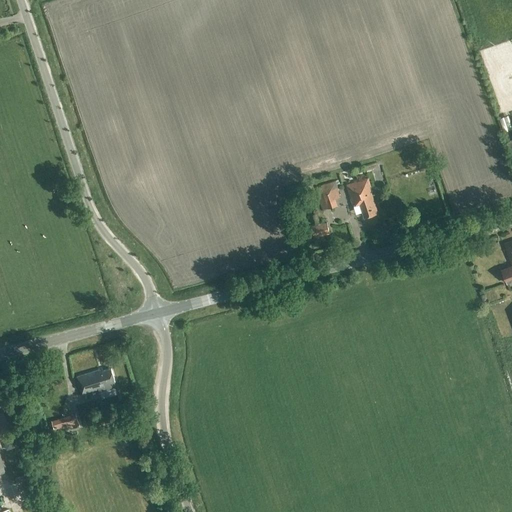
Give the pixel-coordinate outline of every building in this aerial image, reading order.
[(366,177),(366,179),(347,185),(354,206),(360,204),(364,217),(378,213),(370,189),(372,189),(368,176),(366,177)] [(338,190),(339,190),(336,182),(316,188),(323,209),(337,205),(335,199),(340,197),(338,190)] [(320,223),(317,213),(310,215),(313,224),(320,223)] [(329,233),(327,223),(310,227),(313,238),(329,233)] [(511,241),(505,244),(511,263),(511,267),(503,271),(507,283),(511,281),(511,241)] [(115,388),(113,382),(115,381),(111,368),(103,371),(102,369),(77,377),(83,394),(98,389),(99,392),(115,388)] [(10,411),(0,414),(0,418),(3,428),(14,424),(10,411)] [(75,415),(68,417),(53,422),(56,432),(78,425),(75,415)] [(28,476),(31,493),(44,491),(41,474),(28,476)]
